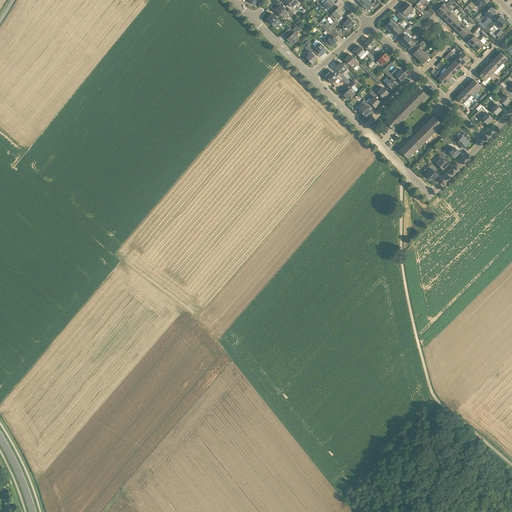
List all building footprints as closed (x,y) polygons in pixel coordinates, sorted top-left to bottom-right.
[(285,0),(285,1),(288,4),(286,6),(289,9),(294,15),(297,12),(292,8),(295,5),(296,6),(299,3),(295,0),(285,0)] [(326,12),(328,14),(329,13),(332,10),(333,9),(331,6),(334,4),(330,0),(327,0),(322,5),(320,2),(317,5),(320,7),(319,8),(324,13),(326,12)] [(374,8),(380,2),(377,0),(373,0),(374,2),(372,4),(367,0),(362,6),(367,10),(369,8),(370,8),(372,5),(374,8)] [(444,3),(436,11),(441,16),(447,9),(449,7),(452,4),(454,2),(451,0),(449,0),(446,4),(444,3)] [(472,0),(468,5),(471,8),(473,10),(477,5),(480,8),(485,2),(483,0),(477,0),(475,2),(472,0)] [(406,16),(413,9),(407,4),(398,13),(403,18),(405,20),(408,18),(406,16)] [(289,9),(287,12),(280,6),(275,11),(283,18),(284,17),(285,17),(288,14),(292,17),(294,15),(289,9)] [(449,7),(447,9),(441,16),(445,20),(451,14),(454,11),(449,7)] [(491,7),(484,14),(486,16),(485,17),(486,19),(486,20),(483,23),(482,23),(480,21),(478,24),(484,29),(495,17),(493,15),(496,12),(491,7)] [(334,12),(332,10),(329,13),(331,15),(329,17),(335,22),(328,28),(330,31),(332,29),(333,28),(339,23),(336,20),(337,19),(337,20),(343,13),(338,8),(334,12)] [(420,8),(417,10),(423,16),(425,13),(427,11),(430,8),(426,12),(424,10),(424,11),(420,8)] [(272,14),(267,20),(276,28),(281,23),(272,14)] [(450,24),(456,18),(451,14),(445,20),(450,24)] [(341,26),(343,28),(342,29),(346,32),(354,24),(348,17),(344,21),(345,22),(341,26)] [(396,26),(395,26),(398,23),(392,17),(389,20),(390,21),(385,27),(390,32),(396,26)] [(498,30),(505,22),(500,17),(497,20),(495,17),(484,29),(488,34),(491,31),(489,30),(493,25),(498,30)] [(456,18),(450,24),(454,29),(460,22),(456,18)] [(463,20),(460,22),(454,29),(459,33),(465,27),(467,24),(463,20)] [(322,27),(328,34),(324,37),(326,40),(325,41),(327,44),(329,43),(332,46),(337,41),(331,35),(333,34),(330,31),(328,28),(324,25),(321,21),(318,24),(321,28),(322,27)] [(299,32),(297,31),(301,27),(298,24),(292,30),(294,32),(287,39),(292,44),(295,41),(298,38),(296,36),(299,32)] [(390,32),(392,34),(395,37),(401,31),(396,26),(390,32)] [(467,38),(472,33),(465,27),(459,33),(463,38),(465,36),(467,38)] [(286,37),(292,30),(289,28),(283,34),(286,37)] [(479,40),(472,33),(467,38),(469,40),(468,42),(472,46),(479,40)] [(410,39),(405,35),(399,41),(404,45),(410,39)] [(424,38),(422,36),(416,42),(418,45),(424,38)] [(427,41),(426,40),(424,38),(418,45),(421,47),(427,41)] [(377,46),(369,39),(364,44),(369,48),(367,50),(369,53),(375,59),(379,55),(373,50),(377,46)] [(409,50),(415,44),(410,39),(404,45),(409,50)] [(477,51),(483,45),(479,40),(472,46),(477,51)] [(310,42),(307,45),(313,51),(315,49),(318,52),(321,55),(326,50),(319,43),(318,43),(316,45),(314,46),(310,42)] [(317,59),(311,53),(313,51),(307,45),(304,48),(309,52),(307,54),(308,56),(306,58),(309,61),(308,61),(312,64),(317,59)] [(354,52),(360,57),(365,52),(359,46),(354,52)] [(424,53),(419,48),(413,54),(418,59),(424,53)] [(432,58),(438,52),(436,50),(430,55),(430,56),(432,58)] [(429,57),(430,56),(430,55),(426,51),(424,53),(418,59),(423,64),(429,58),(429,57)] [(461,67),(466,62),(465,62),(469,59),(462,51),(459,53),(459,56),(455,61),(461,67)] [(373,61),(375,59),(369,53),(366,55),(371,59),(373,61)] [(503,63),(507,59),(501,53),(496,57),(503,63)] [(387,62),(389,59),(384,54),(376,62),(378,65),(380,63),(383,65),(385,63),(386,63),(387,62)] [(353,69),(358,64),(349,55),(345,60),(347,63),(348,64),(348,63),(351,66),(353,69)] [(498,68),(503,63),(496,57),(492,62),(498,68)] [(450,65),(457,72),(461,67),(455,61),(450,65)] [(393,65),(391,62),(385,68),(387,71),(393,65)] [(488,66),(494,73),(498,68),(492,62),(488,66)] [(335,68),(341,74),(347,69),(340,63),(335,68)] [(360,66),(367,72),(368,74),(371,72),(369,70),(362,63),(360,66)] [(446,70),(452,76),(457,72),(450,65),(446,70)] [(489,77),(494,73),(488,66),(483,71),(489,77)] [(398,78),(397,78),(398,79),(398,78),(401,81),(406,76),(400,70),(395,75),(398,78)] [(448,81),(452,76),(446,70),(441,74),(448,81)] [(334,86),(337,83),(335,81),(337,79),(341,82),(344,82),(345,84),(346,83),(342,79),(340,77),(338,75),(336,77),(330,71),(325,77),(327,79),(326,81),(329,84),(330,82),(334,86)] [(438,71),(437,73),(434,76),(443,85),(448,81),(441,74),(438,71)] [(479,75),(484,81),(482,83),(484,85),(486,83),(485,82),(489,77),(483,71),(479,75)] [(368,74),(374,80),(379,85),(381,82),(376,77),(371,72),(368,74)] [(350,83),(347,79),(343,75),(340,77),(342,79),(346,83),(348,85),(350,83)] [(398,85),(388,75),(387,75),(388,76),(386,78),(388,81),(386,84),(392,90),(398,85)] [(348,85),(341,92),(342,92),(345,89),(347,91),(343,95),(348,100),(350,98),(350,99),(351,98),(351,97),(356,93),(351,88),(356,83),(353,80),(350,83),(348,85)] [(470,84),(476,91),(481,86),(482,87),(484,85),(482,83),(480,85),(475,80),(470,84)] [(502,82),(500,84),(506,90),(508,87),(502,82)] [(472,95),(476,91),(470,84),(466,89),(472,95)] [(500,95),(503,98),(501,100),(506,106),(511,100),(506,95),(509,92),(506,90),(500,84),(497,87),(503,92),(500,95)] [(388,94),(382,87),(377,93),(383,99),(388,94)] [(393,130),(396,127),(397,129),(399,127),(398,125),(427,96),(420,89),(388,120),(387,119),(384,122),(385,122),(389,126),(393,130)] [(466,89),(461,94),(468,100),(472,95),(466,89)] [(369,102),(373,106),(375,108),(380,103),(375,98),(377,96),(372,91),(369,93),(371,95),(369,97),(372,100),(369,102)] [(463,104),(468,100),(461,94),(457,98),(463,104)] [(494,102),(489,107),(495,113),(494,113),(495,114),(495,113),(497,115),(502,110),(497,105),(499,103),(494,98),(492,100),(494,102)] [(372,108),(367,104),(365,101),(364,101),(362,103),(364,105),(359,110),(362,113),(361,114),(365,117),(371,111),(368,109),(370,107),(372,109),(372,108)] [(482,119),(487,124),(493,119),(487,114),(482,119)] [(433,117),(430,119),(432,120),(400,152),(407,159),(441,125),(437,121),(433,117)] [(450,140),(453,138),(447,132),(444,135),(445,135),(447,137),(450,140)] [(471,139),(464,133),(461,136),(462,137),(459,139),(457,137),(455,139),(457,142),(463,148),(469,143),(468,142),(471,139)] [(450,140),(447,137),(444,139),(450,145),(452,143),(450,140)] [(454,147),(447,154),(449,157),(451,155),(454,158),(459,153),(454,147)] [(441,153),(439,155),(438,156),(441,158),(435,165),(438,168),(439,167),(440,168),(442,170),(448,164),(445,162),(448,160),(442,153),(441,153)] [(432,164),(431,164),(429,167),(428,166),(425,169),(427,171),(424,174),(432,181),(437,175),(434,172),(437,169),(432,164)]
